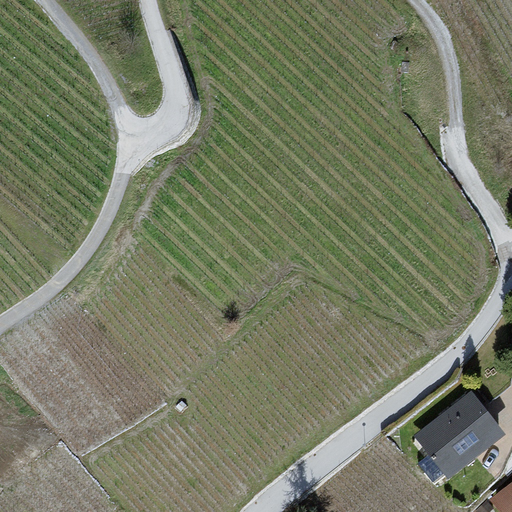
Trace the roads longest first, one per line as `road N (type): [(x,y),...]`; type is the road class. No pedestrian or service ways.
road 1 (unclassified): [(0,329),(41,303),(89,253),(116,203),(127,133),(91,61),(40,0)]
road 2 (unclassified): [(511,281),(449,368),(335,448),(270,511)]
road 3 (track): [(407,0),(441,32),(465,181),(511,216)]
